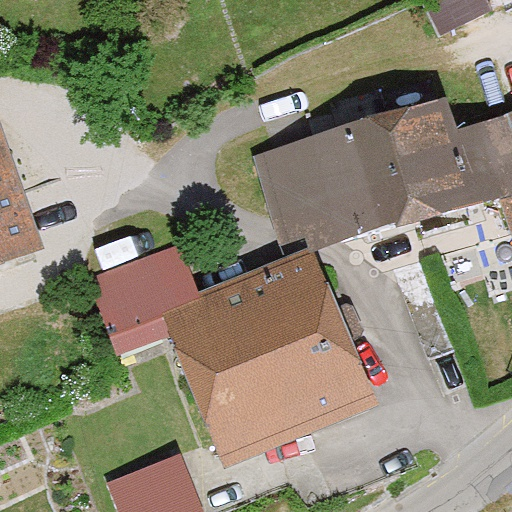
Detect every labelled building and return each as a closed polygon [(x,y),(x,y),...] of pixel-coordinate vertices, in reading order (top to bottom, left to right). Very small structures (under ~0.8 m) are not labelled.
[(484,198),(507,189),(485,113),(459,86),(239,152),(265,240),(294,249),(484,198)] [(511,103),(485,113),(507,189),(484,198),(502,262),(511,258),(511,103)] [(0,262),(20,257),(0,188),(0,262)] [(340,412),(283,265),(263,258),(183,289),(166,245),(73,280),(100,358),(140,345),(188,470),(340,412)] [(98,511),(184,511),(162,452),(87,481),(98,511)]
